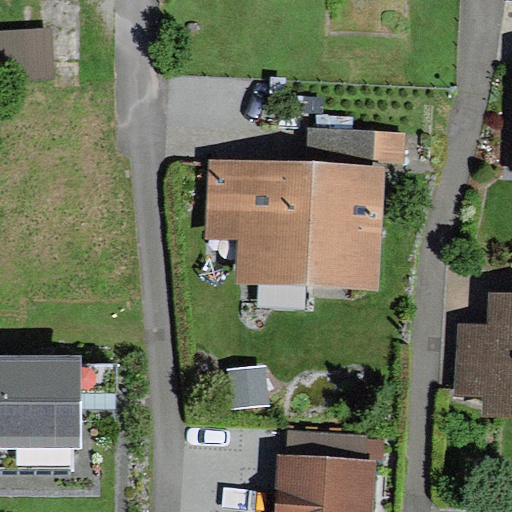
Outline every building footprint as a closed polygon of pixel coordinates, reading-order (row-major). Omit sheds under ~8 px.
[(251,234),(249,270),(364,275),(370,173),(331,171),(330,183),(214,177),(211,232),(251,234)] [(466,335),(463,390),(498,392),(497,405),(511,405),(511,312),(503,312),(501,337),(466,335)] [(0,365),(0,455),(73,456),(73,366),(0,365)] [(83,369),(83,396),(115,396),(115,369),(83,369)] [(359,511),(362,475),(287,471),(284,511),(359,511)]
